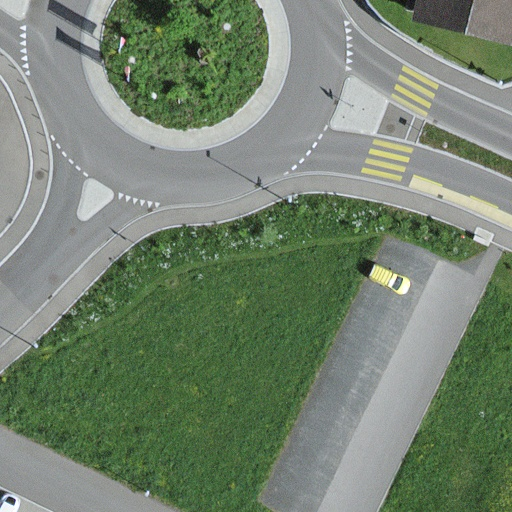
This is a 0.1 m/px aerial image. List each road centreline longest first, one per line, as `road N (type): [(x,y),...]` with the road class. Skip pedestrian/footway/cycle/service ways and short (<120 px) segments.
road 1 (secondary): [(280,141),(386,159),(511,205)]
road 2 (secondary): [(511,138),(411,90),(320,31)]
road 3 (residential): [(0,310),(64,245),(126,162)]
road 4 (secondary): [(126,162),(190,178),(254,161),(280,141)]
road 5 (secondary): [(280,141),(305,109),(319,71),(320,31)]
road 6 (secondary): [(58,68),(81,123),(126,162)]
